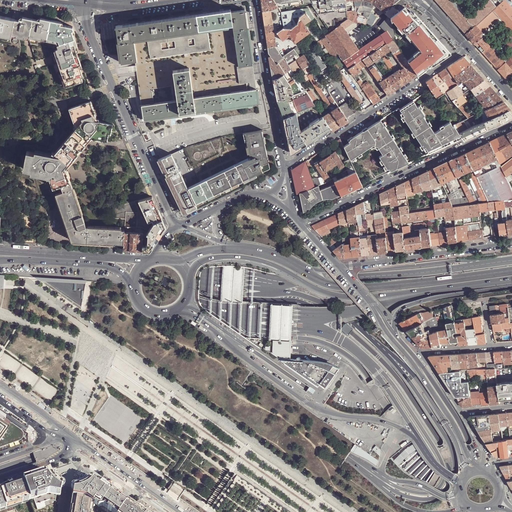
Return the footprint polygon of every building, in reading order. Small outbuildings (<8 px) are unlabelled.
[(260,0),(262,11),(271,9),(275,7),(278,6),(273,0),(260,0)] [(273,0),(278,6),(278,7),(285,6),(311,3),(318,14),(327,12),(327,14),(347,11),(346,5),(346,0),(345,0),(273,0)] [(374,5),(362,0),(357,12),(364,11),(371,13),(371,12),(374,5)] [(375,0),(374,4),(384,12),(399,0),(375,0)] [(404,0),(399,0),(384,12),(389,16),(390,17),(404,6),(408,2),(404,0)] [(436,0),(447,11),(467,34),(475,28),(468,20),(449,0),(436,0)] [(453,0),(449,0),(468,20),(470,18),(453,0)] [(490,14),(477,26),(483,33),(500,18),(511,7),(511,6),(506,0),(504,2),(501,4),(498,7),(490,14)] [(491,0),(484,7),(490,14),(498,7),(495,5),(491,0)] [(437,62),(451,53),(418,16),(404,6),(390,17),(393,27),(395,33),(393,39),(418,75),(437,62)] [(490,14),(484,7),(470,18),(468,20),(475,28),(477,26),(490,14)] [(511,7),(500,18),(502,20),(511,31),(511,7)] [(311,19),(312,20),(315,18),(309,8),(304,9),(305,12),(306,11),(311,19)] [(220,11),(219,11),(221,20),(219,20),(220,27),(232,25),(233,25),(231,12),(231,9),(224,10),(220,11)] [(237,57),(239,66),(253,64),(252,61),(252,58),(250,46),(249,38),(248,29),(247,22),(246,16),(245,9),(231,12),(233,25),(232,25),(234,37),(235,41),(237,54),(237,57)] [(262,11),(268,47),(275,46),(276,46),(271,9),(262,11)] [(283,23),(284,27),(289,27),(297,22),(299,16),(305,12),(304,9),(281,12),(282,19),(283,23)] [(219,11),(207,13),(208,21),(210,21),(211,28),(220,27),(219,20),(221,20),(219,11)] [(309,32),(304,25),(311,19),(306,11),(305,12),(299,16),(297,22),(289,27),(284,27),(277,32),(282,40),(290,35),(295,42),(309,32)] [(348,19),(353,22),(356,15),(356,12),(353,12),(347,12),(347,13),(348,19)] [(371,12),(371,13),(368,19),(367,22),(371,25),(376,16),(371,12)] [(135,61),(137,60),(134,39),(148,37),(160,35),(167,34),(207,28),(211,28),(210,21),(208,21),(207,13),(203,13),(190,15),(186,16),(173,18),(169,18),(156,20),(151,21),(130,24),(126,25),(116,26),(118,39),(121,63),(135,61)] [(0,72),(15,71),(21,47),(19,36),(24,37),(29,38),(29,39),(36,60),(34,64),(43,93),(47,92),(82,80),(81,76),(79,69),(78,69),(76,64),(80,63),(78,55),(75,56),(74,51),(76,50),(76,48),(75,46),(77,45),(73,33),(71,28),(64,27),(64,26),(60,25),(60,24),(61,24),(40,19),(39,20),(40,20),(40,22),(36,21),(33,20),(33,19),(33,18),(29,17),(27,17),(26,19),(20,18),(20,19),(19,19),(15,18),(0,15),(0,72)] [(380,26),(386,32),(387,31),(393,27),(390,17),(389,16),(380,26)] [(64,27),(71,28),(73,33),(75,32),(73,26),(63,24),(62,22),(39,17),(37,18),(37,19),(33,18),(33,19),(33,20),(36,21),(40,22),(40,20),(39,20),(40,19),(61,24),(60,24),(60,25),(64,26),(64,27)] [(502,20),(500,18),(483,33),(486,35),(502,20)] [(341,24),(344,29),(354,23),(353,22),(348,19),(341,24)] [(354,23),(344,29),(347,33),(360,24),(355,23),(354,23)] [(332,30),(325,35),(326,36),(337,52),(343,60),(359,50),(347,33),(344,29),(341,24),(332,30)] [(142,105),(154,103),(152,89),(172,86),(174,100),(177,100),(173,70),(189,68),(193,98),(210,95),(210,94),(214,93),(214,95),(227,93),(227,91),(230,91),(231,92),(244,90),(244,89),(247,89),(247,83),(240,84),(237,66),(239,66),(237,57),(236,58),(235,54),(237,54),(235,41),(233,41),(233,37),(234,37),(232,25),(220,27),(211,28),(207,28),(210,50),(151,59),(148,37),(134,39),(137,60),(135,61),(136,66),(137,71),(139,84),(142,105)] [(467,34),(476,44),(479,42),(484,38),(481,35),(483,33),(477,26),(475,28),(467,34)] [(387,31),(392,40),(393,39),(395,33),(393,27),(387,31)] [(151,59),(210,50),(207,28),(167,34),(169,49),(162,49),(160,35),(148,37),(151,59)] [(380,35),(386,44),(392,40),(387,31),(386,32),(380,35)] [(486,35),(483,33),(481,35),(484,38),(504,60),(504,61),(506,59),(507,59),(486,35)] [(162,49),(169,49),(167,34),(160,35),(162,49)] [(359,50),(343,60),(348,68),(349,69),(356,64),(363,59),(370,54),(376,50),(386,44),(380,35),(359,50)] [(326,36),(321,39),(324,44),(333,56),(337,52),(326,36)] [(496,66),(504,60),(484,38),(479,42),(486,49),(483,52),(490,59),(496,66)] [(418,75),(393,39),(392,40),(386,44),(376,50),(380,56),(391,49),(404,68),(412,79),(418,75)] [(304,43),(308,49),(313,45),(309,40),(304,43)] [(476,44),(483,52),(486,49),(479,42),(476,44)] [(282,56),(275,46),(268,47),(269,53),(271,56),(276,64),(278,62),(283,58),(282,56)] [(295,50),(294,48),(282,56),(283,58),(284,58),(287,62),(294,57),(298,54),(295,50)] [(309,54),(321,71),(327,67),(315,50),(309,54)] [(370,54),(375,61),(381,57),(380,56),(376,50),(370,54)] [(367,64),(368,66),(375,61),(370,54),(363,59),(367,64)] [(301,66),(302,68),(310,63),(304,55),(300,57),(296,60),(301,66)] [(285,73),(278,62),(276,64),(271,56),(269,56),(270,61),(270,66),(271,66),(278,77),(284,74),(285,73)] [(388,66),(389,68),(391,67),(392,65),(386,56),(382,59),(386,64),(388,66)] [(448,67),(453,75),(471,64),(463,56),(448,67)] [(278,62),(285,73),(288,70),(291,68),(288,64),(287,62),(284,58),(283,58),(278,62)] [(356,64),(360,69),(364,66),(365,65),(367,64),(363,59),(356,64)] [(291,68),(293,71),(301,66),(296,60),(288,64),(291,68)] [(499,70),(506,63),(504,61),(504,60),(496,66),(499,70)] [(507,79),(511,74),(511,69),(506,63),(499,70),(507,79)] [(237,66),(240,84),(247,83),(247,89),(247,90),(256,89),(256,85),(255,81),(255,77),(254,72),(253,69),(253,64),(239,66),(237,66)] [(349,69),(354,76),(357,73),(361,71),(360,69),(356,64),(349,69)] [(365,65),(364,66),(372,77),(374,75),(369,68),(368,66),(367,64),(365,65)] [(374,75),(378,80),(382,77),(383,77),(374,64),(369,68),(374,75)] [(453,75),(459,84),(464,80),(477,72),(471,64),(453,75)] [(272,75),(273,79),(278,77),(271,66),(270,66),(272,75)] [(445,68),(451,77),(453,75),(448,67),(445,68)] [(177,100),(180,114),(196,112),(193,98),(189,68),(173,70),(177,100)] [(291,68),(288,70),(296,81),(298,79),(293,71),(291,68)] [(345,70),(351,78),(354,76),(349,69),(348,68),(345,70)] [(393,73),(401,86),(412,79),(404,68),(400,70),(400,69),(393,73)] [(445,68),(439,73),(444,81),(445,81),(451,77),(445,68)] [(284,74),(291,84),(296,81),(288,70),(285,73),(284,74)] [(336,73),(347,88),(351,86),(340,70),(336,72),(336,73)] [(467,84),(471,88),(484,79),(477,72),(464,80),(467,83),(467,84)] [(395,90),(401,86),(393,73),(392,74),(389,76),(387,77),(395,90)] [(439,73),(433,77),(443,92),(444,94),(445,93),(447,92),(450,90),(445,81),(444,81),(439,73)] [(292,86),(291,84),(284,74),(278,77),(273,79),(277,101),(291,96),(294,95),(292,86)] [(445,81),(450,90),(458,85),(459,84),(453,75),(451,77),(445,81)] [(309,79),(328,107),(331,105),(312,76),(309,78),(309,79)] [(379,82),(388,95),(395,90),(387,77),(379,82)] [(433,77),(426,82),(429,86),(436,96),(443,92),(433,77)] [(298,79),(296,81),(302,90),(304,90),(303,88),(304,87),(298,79)] [(471,88),(475,95),(490,85),(484,79),(471,88)] [(292,86),(294,95),(303,91),(302,90),(296,81),(291,84),(292,86)] [(361,86),(373,104),(381,100),(368,81),(362,85),(361,86)] [(450,90),(447,92),(449,95),(451,97),(453,100),(462,94),(463,93),(460,88),(458,85),(450,90)] [(475,95),(480,102),(496,92),(490,85),(475,95)] [(306,90),(316,105),(319,103),(309,87),(305,89),(306,90)] [(258,88),(256,89),(258,103),(196,112),(180,114),(144,119),(142,105),(140,105),(143,121),(260,104),(258,88)] [(193,98),(196,112),(258,103),(256,89),(247,90),(244,90),(231,92),(227,93),(214,95),(210,95),(193,98)] [(291,107),(294,114),(316,105),(306,90),(305,91),(303,91),(294,95),(291,96),(295,105),(291,107)] [(351,93),(360,108),(365,105),(355,91),(354,91),(351,93)] [(480,102),(485,109),(503,100),(496,92),(480,102)] [(453,100),(458,106),(461,104),(467,100),(466,99),(462,94),(453,100)] [(283,118),(284,117),(294,114),(291,107),(295,105),(291,96),(277,101),(281,119),(283,118)] [(142,105),(144,119),(180,114),(177,100),(174,100),(154,103),(142,105)] [(413,100),(399,109),(402,112),(404,115),(402,116),(405,119),(403,121),(411,133),(413,132),(415,135),(413,136),(419,145),(421,144),(423,148),(427,154),(453,141),(453,140),(460,135),(462,137),(454,124),(453,125),(450,121),(443,125),(444,126),(441,128),(435,131),(434,131),(430,125),(428,122),(424,116),(425,115),(421,109),(419,105),(417,106),(413,100)] [(484,110),(489,119),(494,116),(508,109),(510,108),(503,100),(485,109),(484,110)] [(60,184),(67,182),(67,181),(62,167),(90,136),(107,139),(108,133),(110,123),(98,121),(94,120),(87,101),(70,107),(77,126),(74,129),(53,153),(51,156),(34,152),(28,151),(24,169),(30,170),(47,173),(49,177),(52,187),(60,184)] [(94,120),(98,121),(98,119),(96,118),(89,101),(87,101),(94,120)] [(351,108),(347,102),(340,107),(343,113),(351,108)] [(477,105),(481,111),(484,110),(485,109),(480,102),(478,104),(477,105)] [(291,154),(331,128),(323,117),(322,114),(320,112),(316,105),(294,114),(284,117),(283,118),(291,154)] [(331,111),(341,126),(348,121),(347,119),(344,114),(338,106),(331,111)] [(77,126),(70,107),(68,108),(74,125),(72,127),(74,129),(77,126)] [(344,114),(347,118),(355,113),(352,109),(344,114)] [(504,121),(511,117),(511,113),(508,109),(494,116),(499,124),(504,121)] [(481,111),(480,112),(485,121),(489,119),(484,110),(481,111)] [(331,128),(333,131),(341,126),(331,111),(323,117),(331,128)] [(483,121),(487,129),(499,124),(494,116),(489,119),(485,121),(483,121)] [(349,143),(343,146),(346,152),(350,160),(351,159),(354,157),(357,155),(361,153),(370,147),(372,145),(377,146),(378,148),(382,154),(379,156),(381,159),(383,163),(385,165),(387,168),(387,169),(388,168),(390,171),(399,167),(409,162),(405,157),(403,154),(401,151),(399,147),(393,138),(391,135),(384,126),(382,123),(380,119),(367,128),(364,130),(362,131),(352,137),(351,137),(349,138),(349,140),(347,140),(349,143)] [(462,137),(464,140),(477,134),(487,129),(483,121),(483,122),(468,129),(465,130),(459,133),(462,137)] [(454,125),(459,133),(465,130),(460,122),(454,125)] [(262,130),(245,133),(247,141),(248,146),(249,153),(250,158),(249,158),(199,181),(188,187),(196,204),(203,200),(208,198),(223,190),(226,189),(239,183),(243,180),(257,174),(269,168),(270,167),(270,165),(265,143),(264,137),(262,130)] [(193,167),(199,181),(249,158),(250,158),(249,153),(248,154),(246,146),(248,146),(247,141),(245,141),(244,133),(225,136),(222,137),(229,150),(193,167)] [(498,138),(490,141),(498,158),(500,163),(503,161),(511,154),(511,141),(508,133),(498,138)] [(64,168),(91,138),(106,141),(107,139),(90,136),(62,167),(67,181),(69,180),(64,168)] [(184,148),(193,167),(229,150),(222,137),(187,147),(184,148)] [(335,145),(338,150),(343,146),(342,143),(339,139),(333,143),(335,145)] [(474,169),(474,170),(498,158),(490,141),(480,146),(470,151),(467,153),(474,169)] [(325,158),(331,167),(336,164),(340,169),(344,166),(341,161),(335,151),(325,158)] [(466,172),(474,169),(467,153),(462,155),(459,156),(466,172)] [(165,173),(167,176),(166,176),(184,213),(198,207),(196,205),(196,204),(188,187),(172,154),(159,160),(161,166),(160,166),(163,174),(165,173)] [(458,176),(466,172),(459,156),(454,159),(451,160),(458,176)] [(507,176),(511,171),(511,157),(504,163),(502,165),(507,176)] [(325,158),(315,164),(324,179),(329,176),(326,171),(329,168),(331,167),(325,158)] [(498,158),(474,170),(476,172),(477,175),(478,176),(502,165),(500,163),(498,158)] [(443,183),(458,176),(451,160),(446,163),(443,164),(438,166),(435,167),(443,183)] [(295,187),(297,194),(299,193),(314,187),(311,179),(307,167),(305,162),(292,170),(295,187)] [(478,176),(489,201),(496,201),(504,199),(511,198),(511,187),(507,176),(502,165),(478,176)] [(432,188),(443,183),(435,167),(431,169),(429,171),(432,188)] [(319,190),(318,185),(314,187),(299,193),(301,203),(304,204),(302,207),(303,213),(309,210),(311,208),(314,204),(318,201),(323,200),(328,199),(333,199),(352,190),(362,185),(355,171),(334,180),(335,183),(320,190),(319,190)] [(423,190),(432,188),(429,171),(425,172),(421,174),(423,190)] [(415,192),(424,191),(423,190),(421,174),(416,177),(413,178),(415,192)] [(488,202),(489,201),(478,176),(477,175),(473,177),(472,177),(483,202),(488,202)] [(458,176),(443,183),(451,201),(453,207),(471,204),(468,197),(460,180),(458,176)] [(315,178),(311,179),(314,187),(318,185),(319,185),(321,184),(318,177),(315,178)] [(409,180),(405,182),(407,195),(416,194),(415,192),(413,178),(409,180)] [(468,197),(472,196),(464,178),(460,180),(468,197)] [(70,181),(67,182),(60,184),(62,190),(54,193),(57,202),(61,201),(72,235),(75,234),(77,236),(78,237),(81,237),(82,236),(82,237),(106,239),(107,228),(115,229),(114,242),(123,242),(124,231),(124,229),(121,228),(121,227),(86,225),(70,181)] [(406,198),(408,198),(407,195),(405,182),(402,184),(397,186),(399,199),(406,198)] [(392,188),(389,190),(391,203),(391,206),(400,204),(399,203),(399,199),(397,186),(392,188)] [(208,198),(208,199),(223,192),(223,190),(208,198)] [(381,194),(382,205),(391,203),(389,190),(385,192),(381,194)] [(471,204),(477,203),(473,195),(472,196),(468,197),(471,204)] [(151,196),(138,200),(148,224),(161,218),(155,204),(151,196)] [(497,209),(497,210),(502,209),(506,208),(505,206),(504,199),(496,201),(497,209)] [(114,242),(115,229),(107,228),(106,239),(82,237),(82,236),(81,237),(78,237),(77,236),(75,234),(72,235),(61,201),(57,202),(69,237),(70,239),(114,242)] [(136,227),(136,219),(141,216),(134,201),(113,206),(112,218),(125,218),(124,226),(136,227)] [(356,205),(357,214),(361,214),(363,213),(365,213),(366,213),(364,202),(364,201),(359,204),(356,205)] [(366,201),(364,202),(366,213),(366,214),(367,219),(370,219),(375,218),(374,213),(374,212),(373,205),(368,206),(366,201)] [(488,202),(489,210),(497,209),(496,201),(489,201),(488,202)] [(480,212),(489,210),(488,202),(483,202),(479,203),(480,212)] [(453,207),(455,219),(476,216),(481,215),(480,212),(479,203),(477,203),(471,204),(453,207)] [(347,210),(349,223),(358,221),(357,214),(356,205),(351,208),(347,210)] [(410,213),(409,206),(400,207),(400,208),(400,210),(401,214),(410,213)] [(453,207),(444,208),(445,216),(446,220),(453,219),(455,219),(453,207)] [(436,209),(437,217),(442,216),(445,216),(444,208),(436,209)] [(428,219),(437,217),(436,209),(427,210),(428,219)] [(339,213),(341,224),(349,223),(347,210),(343,212),(339,213)] [(393,223),(402,221),(401,214),(400,210),(392,211),(392,214),(393,223)] [(402,221),(402,222),(428,219),(427,210),(419,211),(410,213),(401,214),(402,221)] [(325,220),(328,226),(330,225),(331,228),(341,224),(339,213),(332,217),(325,220)] [(147,224),(145,219),(141,216),(136,219),(136,227),(143,227),(145,227),(147,224)] [(375,218),(376,225),(385,224),(384,216),(375,218)] [(455,222),(456,226),(467,224),(477,223),(476,216),(455,219),(455,222)] [(141,250),(147,250),(164,225),(161,218),(148,224),(143,232),(141,250)] [(312,226),(320,235),(326,231),(327,231),(330,229),(328,226),(325,220),(318,223),(312,226)] [(501,235),(509,234),(508,222),(506,222),(504,222),(499,223),(500,228),(501,235)] [(467,224),(468,232),(478,230),(477,229),(478,229),(477,223),(467,224)] [(377,230),(377,233),(386,231),(385,226),(385,225),(385,224),(376,225),(377,230)] [(456,226),(457,242),(469,240),(468,232),(467,224),(456,226)] [(164,225),(147,250),(148,251),(165,226),(164,225)] [(404,234),(411,233),(410,227),(410,225),(408,225),(405,226),(403,226),(403,227),(403,232),(404,234)] [(449,243),(457,242),(456,226),(447,227),(449,243)] [(423,247),(431,245),(430,234),(429,228),(427,228),(420,229),(421,235),(423,247)] [(484,238),(482,230),(481,230),(479,230),(478,230),(468,232),(469,240),(484,238)] [(122,248),(141,250),(143,232),(124,231),(123,242),(122,248)] [(397,250),(406,249),(404,238),(404,234),(403,232),(395,233),(395,234),(397,250)] [(431,245),(440,244),(439,236),(439,233),(430,234),(431,245)] [(371,254),(380,253),(378,238),(377,234),(372,235),(369,235),(369,237),(371,254)] [(388,252),(397,250),(395,234),(386,236),(386,237),(388,252)] [(423,247),(421,235),(404,238),(406,249),(423,247)] [(354,257),(362,255),(360,239),(360,237),(351,238),(351,239),(352,241),(352,244),(354,257)] [(371,254),(369,237),(360,239),(362,255),(371,254)] [(380,253),(388,252),(386,237),(378,238),(380,253)] [(341,258),(345,258),(344,245),(343,244),(334,250),(341,258)] [(354,257),(352,244),(344,245),(345,258),(354,257)] [(223,266),(222,301),(242,302),(242,300),(244,267),(223,266)] [(45,281),(40,281),(80,310),(81,307),(45,281)] [(85,284),(45,281),(81,307),(85,284)] [(271,304),(270,340),(291,341),(292,323),(293,305),(271,304)] [(500,305),(501,313),(505,313),(509,312),(508,308),(508,304),(500,305)] [(452,305),(444,308),(444,310),(445,315),(447,323),(455,321),(452,305)] [(427,312),(420,313),(422,317),(424,317),(425,321),(436,316),(436,314),(435,311),(427,312)] [(424,317),(422,317),(420,313),(417,315),(421,323),(422,323),(425,321),(424,317)] [(491,315),(492,324),(501,322),(506,322),(505,313),(501,313),(493,314),(491,315)] [(400,323),(406,330),(421,323),(417,315),(400,323)] [(425,321),(429,329),(438,326),(437,321),(436,317),(436,316),(425,321)] [(480,316),(473,317),(474,323),(475,328),(476,335),(483,334),(483,332),(480,316)] [(450,342),(459,341),(458,336),(455,336),(454,332),(457,332),(456,323),(455,321),(447,323),(447,325),(448,329),(450,342)] [(456,323),(457,332),(466,330),(466,329),(465,324),(464,321),(456,323)] [(492,324),(493,331),(502,330),(502,328),(501,322),(492,324)] [(406,330),(413,337),(426,331),(422,323),(421,323),(406,330)] [(469,344),(478,343),(476,335),(475,328),(466,329),(466,330),(467,334),(469,344)] [(413,337),(422,347),(433,347),(432,343),(430,334),(429,329),(426,331),(413,337)] [(441,343),(450,342),(448,329),(439,330),(441,343)] [(439,330),(430,334),(432,343),(433,347),(442,346),(441,343),(439,330)] [(486,343),(485,333),(483,334),(476,335),(478,343),(486,343)] [(469,344),(467,334),(458,336),(459,341),(460,345),(469,344)] [(282,342),(266,341),(265,347),(269,347),(269,357),(280,358),(281,358),(282,342)] [(504,363),(504,364),(507,363),(511,363),(511,362),(511,354),(511,350),(503,351),(504,361),(504,363)] [(503,351),(494,352),(495,360),(495,362),(497,361),(504,361),(503,351)] [(476,353),(478,362),(485,361),(486,361),(485,352),(476,353)] [(485,352),(486,361),(488,361),(495,360),(494,352),(485,352)] [(468,354),(470,367),(478,367),(478,362),(476,353),(468,354)] [(452,366),(452,368),(461,368),(459,354),(450,355),(452,366)] [(461,368),(470,367),(468,354),(459,354),(461,368)] [(440,372),(448,372),(448,366),(452,366),(450,355),(429,356),(429,357),(440,372)] [(297,358),(296,359),(281,358),(280,358),(319,386),(321,383),(327,387),(337,373),(331,369),(334,365),(326,363),(316,360),(301,359),(300,358),(299,357),(297,358)] [(486,369),(487,376),(489,376),(496,375),(495,368),(488,369),(486,369)] [(468,370),(469,378),(478,377),(478,375),(477,370),(477,369),(470,370),(468,370)] [(477,370),(478,375),(483,374),(484,379),(488,379),(487,378),(487,376),(486,369),(481,370),(478,370),(477,370)] [(440,372),(456,398),(457,397),(460,397),(466,397),(471,396),(470,393),(470,391),(470,386),(469,378),(468,370),(461,371),(453,371),(448,372),(440,372)] [(511,397),(511,381),(511,382),(502,383),(498,383),(497,383),(498,386),(499,399),(511,397)] [(491,404),(500,403),(499,400),(499,399),(498,386),(489,387),(489,391),(491,404)] [(489,391),(480,392),(482,405),(491,404),(489,391)] [(481,405),(482,405),(480,392),(477,392),(470,393),(471,396),(472,406),(481,405)] [(472,406),(471,396),(466,397),(466,399),(464,399),(464,398),(462,399),(463,400),(458,402),(462,407),(472,406)] [(0,412),(0,435),(11,420),(0,412)] [(507,413),(499,414),(501,424),(501,425),(501,426),(508,425),(507,413)] [(499,414),(489,415),(490,423),(490,426),(501,424),(499,414)] [(469,417),(476,426),(490,423),(489,415),(470,417),(469,417)] [(21,427),(11,420),(0,435),(0,445),(19,438),(20,438),(21,438),(21,437),(22,437),(22,436),(23,436),(23,435),(23,434),(23,433),(24,433),(24,432),(23,431),(23,430),(23,429),(22,429),(22,428),(21,428),(21,427)] [(486,443),(503,440),(503,437),(501,426),(501,425),(491,427),(477,429),(486,443)] [(486,443),(494,456),(498,458),(509,456),(508,450),(508,448),(507,439),(503,440),(486,443)] [(375,466),(379,461),(355,444),(351,449),(375,466)] [(49,472),(23,481),(24,485),(29,497),(30,501),(33,500),(49,494),(56,496),(58,496),(60,496),(61,491),(62,486),(57,483),(56,481),(55,480),(53,479),(52,478),(51,476),(49,472)] [(103,511),(140,511),(117,496),(114,494),(114,493),(111,491),(110,492),(106,489),(107,488),(103,486),(103,487),(98,484),(90,478),(86,482),(87,483),(85,485),(82,486),(79,488),(78,487),(77,487),(74,487),(72,498),(86,500),(88,501),(91,503),(103,511)] [(24,485),(23,481),(0,488),(0,510),(30,501),(29,497),(24,485)] [(86,500),(72,498),(71,498),(70,506),(70,510),(69,509),(68,511),(87,511),(86,511),(88,501),(86,500)]
